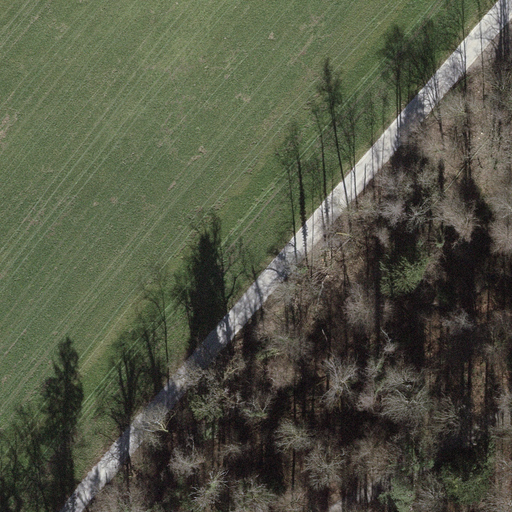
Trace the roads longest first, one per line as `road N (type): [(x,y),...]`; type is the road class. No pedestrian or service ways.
road 1 (track): [(511,2),(82,511)]
road 2 (track): [(364,511),(511,420)]
